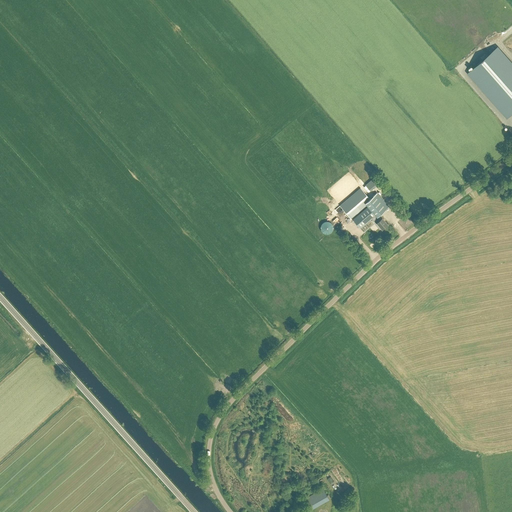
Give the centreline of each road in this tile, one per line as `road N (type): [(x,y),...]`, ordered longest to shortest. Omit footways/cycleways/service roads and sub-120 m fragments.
road 1 (unclassified): [(230,511),(213,484),(209,444),(233,398),(376,258),(511,158)]
road 2 (tertiary): [(193,511),(0,297)]
